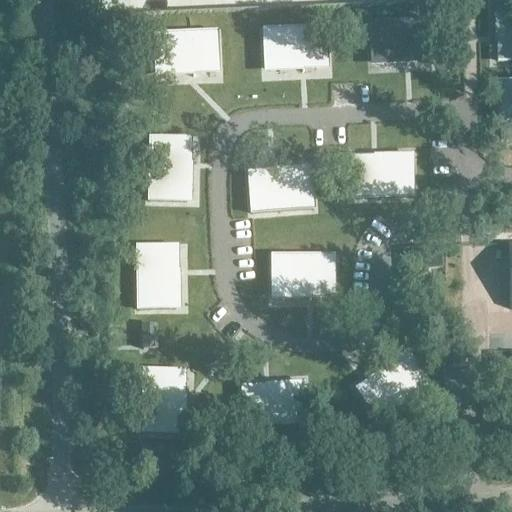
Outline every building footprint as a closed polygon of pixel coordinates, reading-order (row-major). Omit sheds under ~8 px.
[(511,2),(498,3),(501,64),(511,63),(511,2)] [(432,60),(431,23),(370,25),(372,63),(432,60)] [(265,71),(327,68),(325,30),(264,33),(265,71)] [(218,73),(217,35),(155,37),(156,75),(218,73)] [(511,144),(511,83),(502,84),(505,145),(511,144)] [(150,141),(149,204),(187,204),(188,142),(150,141)] [(413,199),(412,161),(350,163),(351,201),(413,199)] [(248,178),(251,216),(313,212),(311,174),(248,178)] [(440,248),(404,251),(406,272),(442,269),(440,248)] [(137,250),(138,312),(176,311),(175,249),(137,250)] [(272,259),(272,296),(334,296),(334,258),(272,259)] [(156,328),(142,328),(143,351),(156,351),(156,328)] [(408,358),(358,394),(380,425),(431,388),(408,358)] [(182,374),(144,373),(142,435),(180,436),(182,374)] [(242,393),(244,431),(306,427),(304,389),(242,393)]
